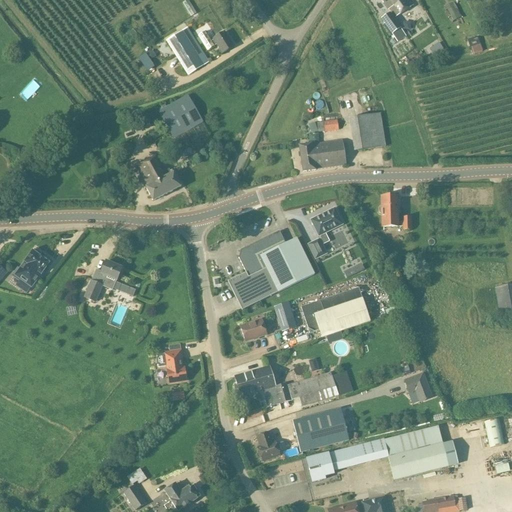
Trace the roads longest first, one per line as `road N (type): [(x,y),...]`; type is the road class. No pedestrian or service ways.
road 1 (unclassified): [(263,511),(225,426),(193,220)]
road 2 (secondary): [(230,207),(321,180),(511,171)]
road 3 (secondary): [(193,220),(0,220)]
road 4 (unclassified): [(230,207),(232,178),(290,54)]
